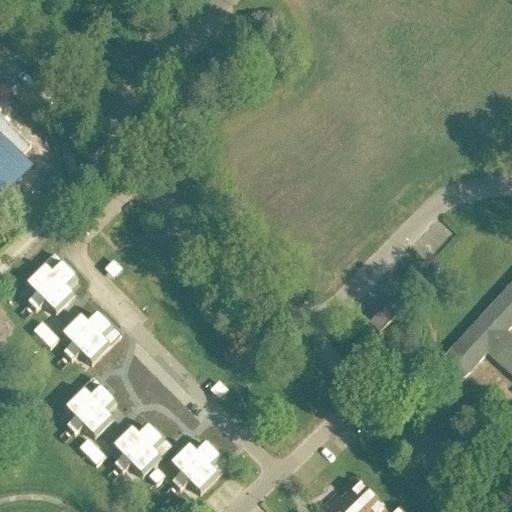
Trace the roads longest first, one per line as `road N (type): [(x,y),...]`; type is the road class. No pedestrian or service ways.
road 1 (residential): [(277,474),(98,290),(81,261),(81,247),(102,218),(142,184)]
road 2 (unknown): [(285,0),(312,24),(321,52),(287,103),(178,219)]
road 3 (residential): [(320,321),(442,202),(511,187)]
road 4 (residential): [(320,321),(279,317),(142,184)]
road 5 (residential): [(111,116),(229,0)]
road 6 (residential): [(475,511),(362,397)]
road 7 (residential): [(111,116),(68,104),(0,36)]
